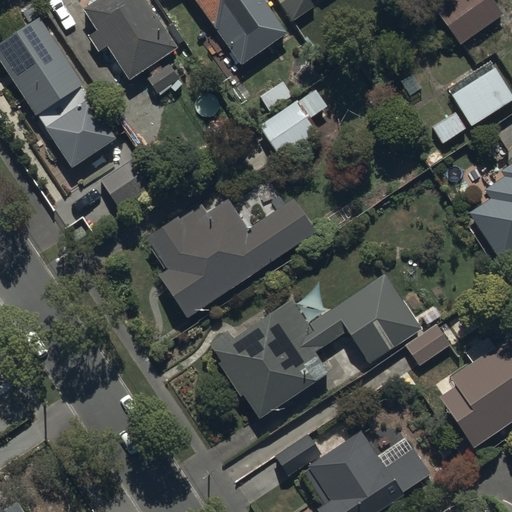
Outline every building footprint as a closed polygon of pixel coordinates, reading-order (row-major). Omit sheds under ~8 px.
[(98,0),(83,11),(97,33),(88,38),(99,55),(108,49),(130,83),(144,74),(158,95),(179,81),(169,66),(161,71),(157,64),(177,51),(144,0),(98,0)] [(160,0),(161,1),(162,0),(193,0),(242,68),(288,35),(264,1),(264,0),(160,0)] [(277,0),(294,23),(314,9),(307,0),(277,0)] [(447,0),(434,9),(460,46),(503,15),(492,0),(447,0)] [(23,31),(0,45),(0,62),(37,119),(84,88),(39,20),(23,31)] [(511,97),(491,63),(448,89),(472,128),(511,103),(511,97)] [(281,82),(258,98),(269,114),(292,98),(281,82)] [(298,102),(259,129),(280,160),(317,135),(308,122),(325,110),(314,94),(299,104),(298,102)] [(89,102),(46,131),(73,171),(116,142),(89,102)] [(455,113),(431,128),(442,145),(466,129),(455,113)] [(511,164),(501,173),(506,180),(485,193),(490,200),(468,215),(502,265),(511,258),(511,164)] [(188,321),(317,236),(294,202),(249,232),(229,202),(207,217),(201,207),(148,243),(168,274),(160,279),(188,321)] [(371,366),(421,332),(384,277),(309,326),(294,303),(235,342),(229,334),(209,347),(260,423),(330,376),(316,355),(349,333),(371,366)] [(437,326),(405,348),(419,368),(426,363),(433,374),(441,369),(434,358),(451,347),(437,326)] [(511,341),(474,367),(471,362),(452,374),(454,378),(451,381),(457,389),(440,401),(474,451),(511,425),(511,341)] [(317,511),(383,511),(405,498),(403,496),(431,477),(414,451),(386,470),(363,435),(309,471),(331,503),(317,511)] [(308,437),(275,459),(289,479),(321,456),(308,437)]
